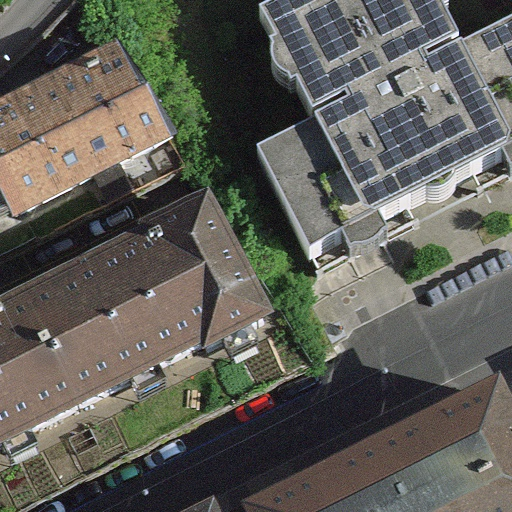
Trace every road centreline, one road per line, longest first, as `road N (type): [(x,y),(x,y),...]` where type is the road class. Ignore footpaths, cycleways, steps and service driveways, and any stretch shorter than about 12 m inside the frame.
road 1 (motorway): [(511,119),(0,363)]
road 2 (secondary): [(511,308),(121,511)]
road 3 (motorway): [(258,511),(511,391)]
